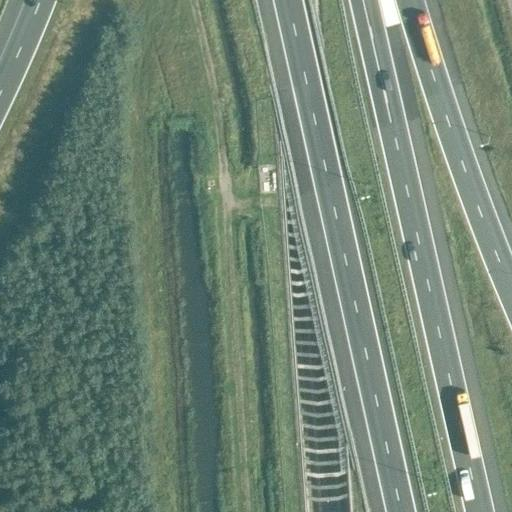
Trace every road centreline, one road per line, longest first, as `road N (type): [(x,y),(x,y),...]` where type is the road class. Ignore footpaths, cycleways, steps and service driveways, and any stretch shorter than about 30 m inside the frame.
road 1 (motorway): [(476,511),(361,0)]
road 2 (motorway): [(286,0),(400,511)]
road 3 (motorway): [(511,288),(413,0)]
